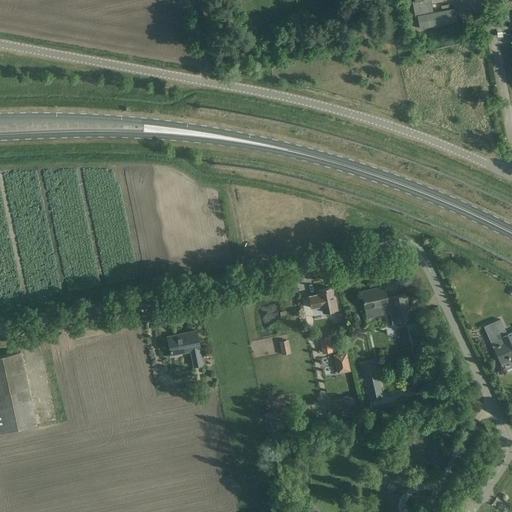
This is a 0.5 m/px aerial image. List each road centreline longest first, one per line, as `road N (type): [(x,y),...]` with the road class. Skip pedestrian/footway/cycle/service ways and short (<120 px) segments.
road 1 (unclassified): [(511,175),(351,114),(0,42)]
road 2 (unclassified): [(0,329),(412,247)]
road 3 (primary): [(511,236),(465,210),(341,167),(195,134)]
road 4 (unclassified): [(511,450),(412,247)]
road 5 (primary): [(195,134),(134,122),(0,118)]
road 6 (primary): [(0,137),(195,134)]
